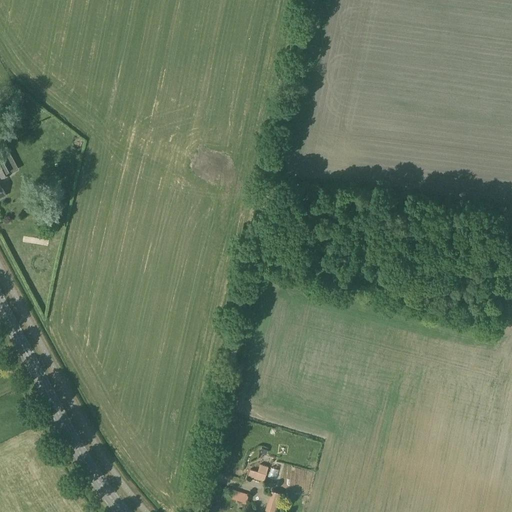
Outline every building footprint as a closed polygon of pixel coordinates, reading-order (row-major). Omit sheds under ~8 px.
[(4,123),(7,129),(14,126),(11,119),(4,123)] [(12,172),(3,156),(3,155),(0,156),(0,177),(0,178),(12,172)] [(248,476),(263,481),(267,467),(260,465),(258,472),(250,470),(248,476)] [(245,498),(246,490),(231,488),(230,496),(245,498)] [(264,511),(276,511),(282,494),(271,491),(264,511)] [(214,500),(208,508),(213,511),(217,511),(222,506),(214,500)]
